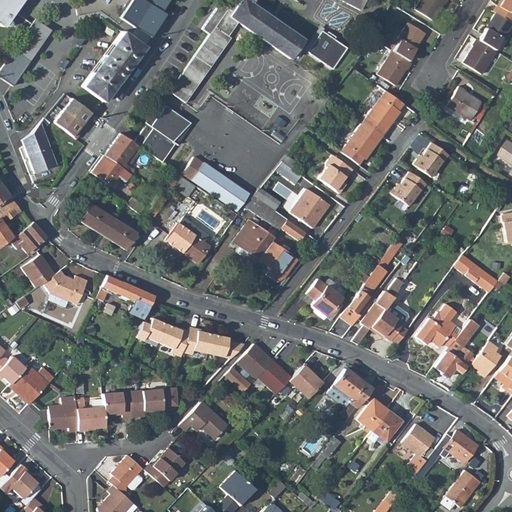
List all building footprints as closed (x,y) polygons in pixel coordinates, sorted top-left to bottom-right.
[(0,0),(0,26),(1,27),(6,20),(14,8),(19,0),(0,0)] [(159,11),(166,0),(128,0),(117,17),(148,36),(162,13),(159,11)] [(224,0),(220,6),(217,4),(199,29),(207,34),(211,28),(223,37),(233,23),(286,60),(299,41),(246,3),(248,1),(246,0),(340,0),(360,10),(365,0),(224,0)] [(432,11),(437,2),(441,4),(443,0),(416,0),(416,1),(411,10),(429,22),(435,12),(432,11)] [(492,13),(510,23),(511,19),(511,0),(499,0),(496,7),(494,6),(490,11),(492,13)] [(40,43),(49,31),(14,8),(6,20),(24,32),(40,43)] [(113,25),(117,18),(105,10),(101,16),(113,25)] [(484,32),(481,31),(476,40),(493,51),(494,52),(511,24),(510,23),(492,13),(488,21),(490,22),(484,32)] [(406,14),(401,22),(416,31),(420,23),(406,14)] [(401,22),(399,21),(383,48),(387,50),(403,60),(411,47),(408,45),(414,37),(416,38),(419,33),(416,31),(401,22)] [(178,100),(223,37),(211,28),(207,34),(166,92),(178,100)] [(141,47),(120,31),(80,86),(101,101),(112,88),(110,87),(118,76),(119,77),(128,66),(126,65),(131,59),(132,60),(141,47)] [(40,43),(24,32),(3,61),(20,73),(40,43)] [(305,55),(318,33),(303,54),(305,55)] [(342,52),(343,51),(331,42),(332,39),(324,34),(323,36),(318,33),(305,55),(328,72),(329,70),(342,52)] [(474,39),(470,46),(472,47),(466,57),(464,55),(458,65),(477,76),(493,51),(476,40),(474,39)] [(398,68),(403,70),(407,63),(403,60),(387,50),(373,74),(390,85),(394,78),(393,77),(398,68)] [(331,72),(344,53),(342,52),(329,70),(331,72)] [(0,78),(10,86),(20,73),(3,61),(0,65),(0,78)] [(460,96),(462,92),(455,88),(444,107),(469,123),(479,106),(470,100),(469,102),(460,96)] [(384,91),(361,122),(381,135),(391,121),(389,120),(401,103),(393,97),(384,91)] [(52,121),(76,138),(94,114),(71,96),(52,121)] [(154,117),(162,106),(164,103),(160,100),(150,114),(154,117)] [(135,145),(160,162),(173,143),(169,140),(187,123),(162,106),(154,117),(150,114),(131,142),(135,145)] [(40,130),(46,124),(41,120),(28,134),(19,140),(21,146),(32,173),(54,165),(47,146),(44,147),(39,136),(42,135),(40,130)] [(361,122),(339,152),(355,164),(360,157),(367,148),(370,150),(381,135),(361,122)] [(118,133),(102,155),(118,165),(119,167),(135,145),(131,142),(118,133)] [(511,144),(508,142),(499,157),(511,166),(511,171),(510,174),(511,175),(511,144)] [(443,162),(448,155),(430,143),(419,159),(416,158),(412,164),(430,177),(442,161),(443,162)] [(360,157),(363,159),(370,150),(367,148),(360,157)] [(349,169),(329,154),(323,162),(323,168),(316,179),(337,194),(343,184),(339,182),(342,177),(343,178),(349,169)] [(102,155),(89,172),(105,183),(118,165),(102,155)] [(282,155),(277,161),(288,168),(292,162),(282,155)] [(242,207),(249,196),(191,156),(180,172),(238,212),(242,207)] [(277,161),(272,169),(288,181),(294,173),(288,168),(277,161)] [(168,194),(172,188),(180,176),(174,172),(162,190),(168,194)] [(426,185),(409,172),(399,185),(397,188),(395,188),(390,194),(408,207),(420,191),(421,191),(426,185)] [(172,188),(186,196),(193,185),(180,176),(172,188)] [(284,212),(253,190),(250,195),(280,217),(284,212)] [(328,206),(306,191),(289,213),(310,228),(322,213),(323,213),(328,206)] [(165,198),(160,195),(144,219),(149,223),(165,198)] [(280,217),(250,195),(249,196),(242,207),(269,226),(276,231),(284,220),(280,217)] [(124,204),(137,214),(143,206),(130,197),(124,204)] [(10,200),(6,203),(11,211),(4,216),(6,220),(18,211),(10,200)] [(0,245),(6,242),(12,238),(0,222),(0,218),(4,216),(11,211),(6,203),(0,207),(0,245)] [(89,205),(78,221),(101,235),(111,219),(89,205)] [(511,212),(501,214),(498,217),(502,243),(511,240),(511,212)] [(323,213),(322,213),(310,228),(311,229),(323,213)] [(194,264),(207,246),(200,240),(204,235),(180,217),(176,223),(175,222),(162,240),(194,264)] [(124,250),(134,233),(111,219),(101,235),(124,250)] [(265,232),(247,219),(232,242),(247,253),(255,259),(255,258),(268,242),(271,237),(265,232)] [(45,237),(31,221),(16,235),(21,241),(17,244),(26,253),(45,237)] [(271,237),(276,231),(269,226),(265,232),(271,237)] [(0,245),(0,251),(5,258),(13,252),(6,242),(0,245)] [(275,247),(268,242),(255,258),(270,269),(265,275),(278,283),(295,260),(283,251),(284,248),(277,243),(275,247)] [(393,242),(378,263),(383,267),(392,255),(389,252),(391,250),(394,252),(399,246),(393,242)] [(393,259),(400,264),(404,257),(398,252),(393,259)] [(247,253),(242,261),(250,266),(255,259),(247,253)] [(20,267),(35,287),(43,281),(53,275),(38,254),(20,267)] [(496,281),(460,254),(455,260),(451,265),(488,292),(496,281)] [(350,275),(362,285),(375,266),(378,263),(371,258),(359,273),(354,269),(350,275)] [(414,264),(409,261),(395,278),(401,282),(414,264)] [(401,282),(391,296),(400,303),(403,298),(404,299),(414,286),(408,281),(418,267),(414,264),(401,282)] [(354,313),(383,272),(381,270),(375,266),(362,285),(345,307),(338,317),(348,324),(355,314),(354,313)] [(43,281),(51,292),(75,303),(85,280),(74,275),(72,279),(64,275),(60,270),(53,275),(43,281)] [(511,280),(502,273),(496,281),(506,289),(511,281),(511,280)] [(101,298),(105,289),(131,301),(126,312),(140,319),(146,307),(151,296),(133,288),(104,275),(95,294),(93,297),(100,300),(101,298)] [(307,304),(324,317),(339,297),(344,291),(335,285),(327,279),(322,283),(314,278),(304,292),(312,298),(307,304)] [(395,278),(384,293),(382,291),(373,303),(382,309),(391,296),(401,282),(395,278)] [(339,297),(324,317),(329,322),(345,302),(339,297)] [(453,338),(464,324),(453,316),(459,307),(448,300),(442,309),(441,308),(435,316),(432,314),(419,333),(421,335),(422,337),(425,340),(427,339),(430,341),(433,337),(441,342),(445,336),(447,334),(453,338)] [(373,303),(359,323),(361,325),(349,340),(351,342),(356,345),(368,328),(382,309),(373,303)] [(382,309),(368,328),(374,333),(376,331),(382,335),(390,341),(391,339),(401,325),(402,324),(382,309)] [(348,324),(351,326),(358,316),(355,314),(348,324)] [(139,322),(132,337),(139,341),(141,337),(155,343),(169,350),(167,354),(176,358),(178,354),(188,357),(189,353),(222,358),(229,359),(231,342),(225,341),(225,338),(193,333),(194,331),(186,328),(185,333),(178,330),(177,332),(163,325),(149,318),(146,325),(139,322)] [(451,340),(432,366),(446,377),(453,369),(458,373),(463,366),(466,369),(468,366),(474,357),(461,347),(476,326),(467,319),(464,324),(453,338),(451,340)] [(493,332),(482,324),(478,328),(489,336),(493,332)] [(401,325),(391,339),(396,343),(406,329),(401,325)] [(350,328),(342,338),(346,340),(347,339),(353,330),(350,328)] [(0,354),(2,353),(7,347),(9,345),(2,338),(0,340),(0,354)] [(495,348),(486,341),(474,357),(468,366),(482,376),(497,356),(492,353),(495,348)] [(231,342),(229,359),(243,344),(231,342)] [(250,345),(234,364),(241,370),(246,375),(252,380),(254,378),(269,362),(250,345)] [(0,374),(8,383),(23,366),(11,354),(7,358),(2,353),(0,354),(0,374)] [(511,358),(509,356),(496,374),(493,377),(503,385),(502,387),(511,395),(511,394),(511,358)] [(269,362),(254,378),(273,395),(287,381),(288,380),(269,362)] [(305,398),(305,397),(319,383),(320,382),(307,371),(309,369),(303,363),(293,374),(288,380),(287,381),(292,386),(305,398)] [(24,365),(23,366),(8,383),(6,385),(26,404),(28,402),(45,384),(24,365)] [(34,373),(45,384),(52,377),(41,366),(34,373)] [(246,375),(241,370),(237,375),(229,368),(222,376),(240,393),(247,385),(242,380),(246,375)] [(369,388),(343,369),(326,391),(344,404),(346,401),(354,407),(369,388)] [(319,383),(305,397),(311,402),(325,388),(319,383)] [(171,384),(126,388),(97,391),(98,404),(99,413),(109,412),(118,412),(118,415),(119,419),(140,417),(140,410),(158,409),(158,404),(172,402),(171,384)] [(238,395),(233,401),(242,409),(247,404),(238,395)] [(71,398),(72,406),(81,406),(80,397),(71,398)] [(59,405),(46,406),(46,411),(47,428),(64,427),(64,431),(73,431),(72,406),(71,398),(58,398),(59,405)] [(385,441),(401,421),(371,399),(355,419),(385,441)] [(224,425),(198,401),(176,425),(183,431),(188,426),(193,431),(198,427),(211,439),(224,425)] [(81,406),(72,406),(73,431),(83,430),(83,428),(100,426),(99,413),(98,404),(81,406)] [(431,450),(426,446),(432,438),(413,424),(399,442),(414,454),(418,457),(409,469),(414,472),(431,450)] [(410,477),(416,482),(442,449),(461,463),(475,445),(454,430),(446,440),(442,436),(431,450),(414,472),(410,477)] [(330,438),(307,467),(314,472),(325,459),(326,459),(338,444),(330,438)] [(142,470),(161,487),(183,464),(168,449),(158,459),(159,460),(152,467),(148,464),(142,470)] [(0,470),(9,461),(2,454),(0,452),(0,470)] [(418,457),(414,454),(405,465),(409,469),(418,457)] [(140,469),(126,455),(108,474),(110,476),(106,482),(111,486),(121,496),(124,493),(123,487),(124,487),(129,491),(133,491),(140,482),(140,479),(135,474),(140,469)] [(17,464),(3,479),(0,482),(0,490),(2,493),(7,487),(19,498),(33,483),(26,476),(20,471),(22,469),(17,464)] [(462,469),(442,495),(458,507),(477,481),(462,469)] [(250,486),(234,471),(220,486),(225,492),(220,497),(222,499),(216,504),(224,511),(229,511),(232,508),(233,509),(246,496),(243,493),(250,486)] [(277,480),(266,492),(272,497),(284,485),(277,480)] [(108,494),(94,508),(94,511),(129,511),(134,507),(130,503),(121,496),(111,486),(105,492),(108,494)] [(389,504),(398,493),(390,487),(381,498),(389,504)] [(325,491),(320,496),(333,508),(337,503),(325,491)] [(40,511),(43,509),(30,498),(18,511),(40,511)]
